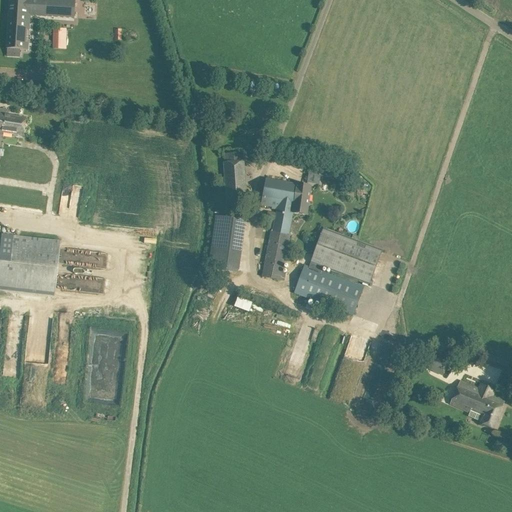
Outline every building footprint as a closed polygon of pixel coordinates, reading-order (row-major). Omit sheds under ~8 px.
[(9,0),(8,16),(30,17),(30,15),(41,16),(74,18),(75,0),(70,0),(9,0)] [(8,16),(6,49),(7,49),(7,56),(20,57),(20,50),(28,50),(28,43),(25,43),(26,30),(29,30),(30,17),(8,16)] [(53,48),(66,48),(66,29),(53,29),(53,48)] [(0,168),(17,172),(16,173),(36,176),(38,167),(43,168),(44,160),(39,159),(40,154),(0,147),(0,146),(2,134),(23,137),(26,119),(7,116),(8,110),(0,109),(0,168)] [(69,142),(79,144),(81,133),(71,131),(69,142)] [(242,162),(241,153),(226,154),(226,163),(224,163),(226,195),(246,194),(243,161),(242,162)] [(310,166),(308,174),(341,181),(343,173),(310,166)] [(291,214),(296,184),(266,179),(261,205),(271,207),(270,209),(276,210),(276,214),(267,213),(266,220),(274,222),(272,232),(271,232),(271,234),(287,237),(291,214)] [(291,214),(305,217),(310,187),(296,184),(291,214)] [(0,188),(0,208),(43,215),(46,195),(0,188)] [(214,268),(240,271),(246,219),(215,216),(212,248),(216,248),(214,268)] [(304,266),(294,294),(352,316),(362,288),(321,273),(323,266),(369,284),(381,252),(323,230),(308,268),(304,266)] [(271,234),(262,277),(279,281),(288,237),(287,237),(271,234)] [(0,289),(54,296),(60,243),(0,236),(0,289)] [(425,369),(442,376),(450,359),(432,352),(425,369)] [(450,405),(469,413),(471,409),(483,415),(480,424),(494,429),(504,403),(492,397),(494,391),(480,385),(478,389),(460,381),(450,405)]
